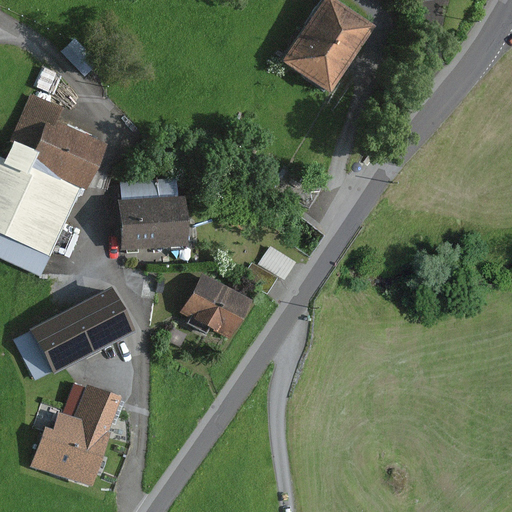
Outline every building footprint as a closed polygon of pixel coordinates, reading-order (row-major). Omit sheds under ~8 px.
[(307,95),(352,26),(311,0),(308,0),(265,68),(307,95)] [(0,268),(31,283),(93,147),(21,114),(0,159),(0,268)] [(161,197),(101,202),(105,251),(165,246),(161,197)] [(270,244),(262,261),(288,272),(296,255),(270,244)] [(241,307),(186,275),(161,317),(215,349),(241,307)] [(93,290),(20,332),(45,377),(118,335),(93,290)] [(40,468),(80,485),(114,403),(74,387),(40,468)]
